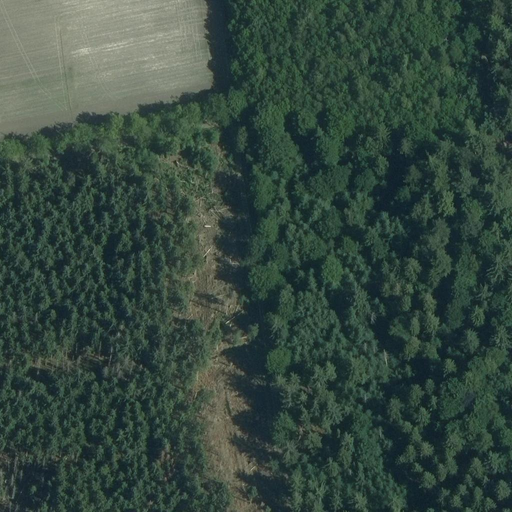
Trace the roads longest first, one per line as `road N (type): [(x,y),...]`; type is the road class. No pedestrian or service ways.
road 1 (track): [(291,511),(232,120)]
road 2 (track): [(350,511),(511,214)]
road 3 (track): [(232,120),(505,154)]
road 4 (track): [(0,162),(232,120)]
road 5 (track): [(505,154),(469,0)]
